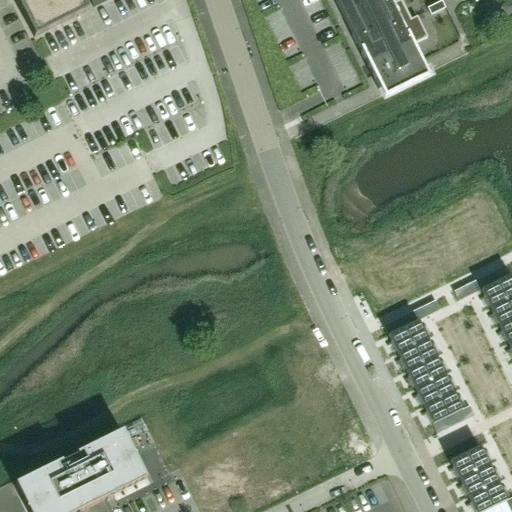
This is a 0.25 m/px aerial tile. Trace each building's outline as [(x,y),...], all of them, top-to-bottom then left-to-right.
[(88,12),(82,0),(14,0),(34,39),(88,12)] [(334,0),(376,85),(383,100),(428,78),(420,63),(412,46),(427,39),(416,18),(410,21),(401,2),(392,6),(388,0),(334,0)] [(331,70),(347,62),(337,43),(321,51),(331,70)] [(505,267),(497,271),(502,281),(510,277),(505,267)] [(497,271),(489,275),(494,285),(495,284),(502,281),(497,271)] [(489,275),(482,278),(487,288),(494,285),(489,275)] [(502,281),(495,284),(504,302),(511,298),(511,281),(510,277),(502,281)] [(482,278),(475,282),(480,292),(487,288),(482,278)] [(475,282),(467,286),(472,295),(480,292),(475,282)] [(487,288),(480,292),(489,310),(504,302),(495,284),(494,285),(487,288)] [(467,286),(460,289),(465,299),(472,295),(467,286)] [(460,289),(452,293),(457,303),(465,299),(460,289)] [(435,301),(427,305),(432,315),(440,311),(435,301)] [(511,318),(504,302),(489,310),(498,327),(511,320),(511,318)] [(427,305),(420,309),(425,319),(432,315),(427,305)] [(420,309),(412,313),(417,322),(425,319),(420,309)] [(412,313),(405,316),(410,326),(417,323),(417,322),(412,313)] [(405,316),(398,320),(402,330),(410,326),(405,316)] [(398,320),(390,324),(395,333),(402,330),(398,320)] [(511,320),(498,327),(507,345),(511,341),(511,320)] [(410,326),(402,330),(411,348),(426,341),(417,323),(410,326)] [(390,324),(383,328),(388,337),(395,333),(390,324)] [(395,333),(388,337),(397,355),(411,348),(402,330),(395,333)] [(426,341),(411,348),(420,366),(435,358),(426,341)] [(411,348),(397,355),(405,373),(420,366),(411,348)] [(435,358),(420,366),(429,383),(444,376),(435,358)] [(420,366),(405,373),(414,391),(429,383),(420,366)] [(444,376),(429,383),(437,401),(452,393),(444,376)] [(429,383),(414,391),(423,408),(437,401),(429,383)] [(452,393),(437,401),(447,419),(454,415),(461,412),(452,393)] [(437,401),(423,408),(432,426),(439,422),(447,419),(437,401)] [(469,408),(461,412),(466,421),(474,417),(469,408)] [(461,412),(454,415),(459,425),(466,421),(461,412)] [(454,415),(447,419),(451,429),(459,425),(454,415)] [(447,419),(439,422),(444,432),(451,429),(447,419)] [(439,422),(432,426),(436,436),(444,432),(439,422)] [(145,481),(121,433),(15,486),(27,511),(82,511),(105,501),(105,503),(107,502),(106,499),(113,496),(113,497),(145,481)] [(479,449),(464,456),(473,474),(487,467),(479,449)] [(464,456),(450,463),(459,481),(473,474),(464,456)] [(487,467),(473,474),(482,492),(496,484),(487,467)] [(473,474),(459,481),(468,499),(482,492),(473,474)] [(496,484),(482,492),(491,509),(505,502),(496,484)] [(482,492),(468,499),(474,511),(485,511),(491,509),(482,492)]
